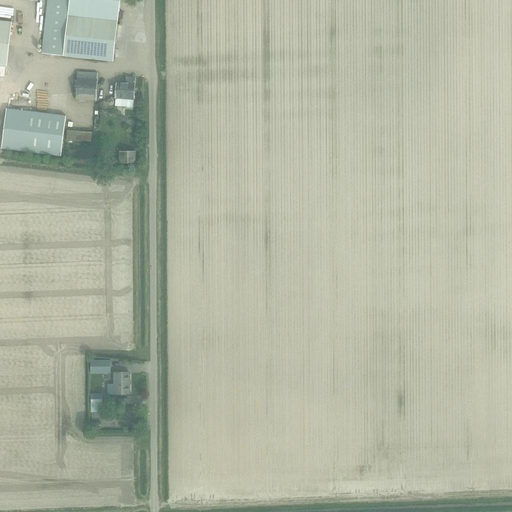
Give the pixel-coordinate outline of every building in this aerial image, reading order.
[(118,21),(118,19),(120,0),(47,0),(41,53),(113,62),(117,25),(120,26),(121,21),(118,21)] [(0,66),(6,67),(11,22),(0,21),(0,66)] [(96,101),(97,73),(77,72),(76,100),(96,101)] [(114,99),(123,99),(133,100),(135,78),(124,77),(124,84),(115,83),(114,99)] [(61,156),(66,116),(6,109),(2,149),(61,156)] [(67,130),(66,141),(82,142),(82,141),(91,142),(92,133),(67,130)] [(113,164),(125,164),(135,163),(135,151),(120,151),(120,157),(113,157),(113,164)] [(111,361),(91,361),(91,373),(111,373),(111,361)] [(108,394),(129,394),(129,373),(114,373),(114,385),(108,385),(108,394)] [(102,395),(91,395),(91,411),(92,411),(92,412),(101,412),(101,405),(102,405),(102,395)] [(101,422),(92,422),(92,430),(101,430),(101,422)]
